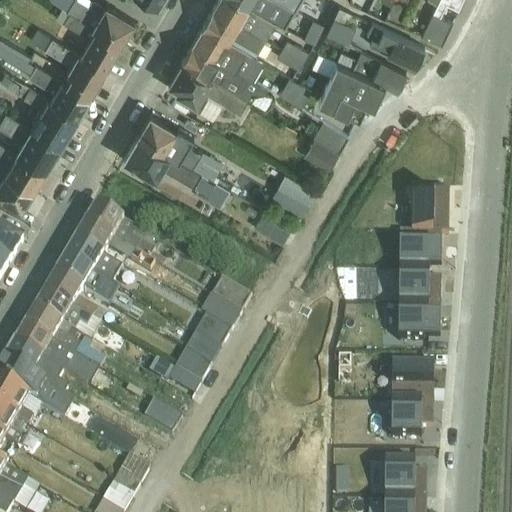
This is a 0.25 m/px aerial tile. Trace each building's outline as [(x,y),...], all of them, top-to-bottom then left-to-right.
[(62,9),(122,45),(136,22),(106,5),(105,8),(91,0),(50,0),(50,1),(62,9)] [(218,0),(213,10),(266,41),(276,24),(251,9),(236,0),(218,0)] [(236,0),(251,9),(276,24),(285,29),(296,11),(276,0),(236,0)] [(276,0),(296,11),(302,0),(276,0)] [(439,0),(438,3),(422,36),(442,45),(453,21),(440,15),(446,2),(459,8),(463,0),(439,0)] [(80,54),(107,71),(122,45),(62,9),(57,20),(90,39),(80,54)] [(203,27),(256,59),(266,41),(213,10),(203,27)] [(334,14),(326,30),(347,40),(355,24),(334,14)] [(313,21),(305,40),(315,44),(323,27),(313,21)] [(193,44),(254,80),(264,63),(256,59),(203,27),(193,44)] [(67,84),(90,99),(107,71),(80,54),(39,30),(33,42),(72,66),(68,72),(72,75),(67,84)] [(425,44),(397,30),(386,51),(415,66),(425,44)] [(282,50),(304,63),(306,64),(311,54),(287,41),(282,50)] [(182,62),(249,101),(252,94),(266,94),(269,89),(254,80),(193,44),(182,62)] [(319,48),(312,62),(326,68),(332,54),(319,48)] [(304,63),(282,50),(278,58),(300,70),(304,63)] [(407,69),(381,56),(372,76),(385,83),(397,89),(407,69)] [(372,76),(337,58),(318,103),(359,123),(368,104),(375,106),(385,83),(372,76)] [(249,101),(182,62),(169,85),(176,89),(174,93),(197,107),(198,105),(202,107),(199,112),(214,120),(223,104),(241,114),(249,101)] [(50,100),(79,117),(90,99),(67,84),(37,66),(29,79),(54,94),(50,100)] [(31,128),(61,147),(79,117),(50,100),(13,78),(7,88),(40,108),(34,119),(36,120),(31,128)] [(290,102),(299,85),(289,79),(280,96),(290,102)] [(299,85),(290,102),(301,109),(312,90),(300,83),(299,85)] [(16,153),(47,172),(61,147),(31,128),(7,113),(0,124),(0,128),(23,142),(16,153)] [(192,169),(193,169),(202,155),(188,146),(173,137),(177,130),(176,129),(151,115),(138,137),(192,169)] [(303,155),(332,167),(347,129),(318,118),(303,155)] [(173,137),(188,146),(194,137),(177,127),(176,129),(177,130),(173,137)] [(192,169),(138,137),(124,160),(157,179),(163,169),(209,197),(207,201),(221,209),(225,201),(229,205),(234,197),(229,195),(231,191),(228,189),(193,169),(192,169)] [(0,171),(34,192),(47,172),(16,153),(0,143),(0,171)] [(193,169),(228,189),(232,181),(218,173),(223,165),(203,153),(202,155),(193,169)] [(34,192),(0,171),(0,197),(23,212),(34,192)] [(302,211),(313,188),(283,173),(272,197),(302,211)] [(449,185),(413,184),(413,231),(400,231),(398,340),(440,341),(441,278),(430,277),(430,268),(441,269),(442,233),(448,233),(449,185)] [(87,223),(136,252),(163,268),(167,263),(153,254),(155,251),(149,247),(153,239),(97,206),(87,223)] [(285,238),(289,224),(258,215),(254,229),(285,238)] [(77,240),(104,256),(108,249),(130,261),(136,252),(87,223),(77,240)] [(0,255),(10,262),(22,241),(0,228),(0,255)] [(67,258),(113,285),(123,268),(104,256),(77,240),(67,258)] [(0,278),(10,262),(0,255),(0,278)] [(55,277),(83,292),(86,287),(90,289),(88,293),(110,306),(119,289),(113,285),(67,258),(55,277)] [(46,292),(101,325),(106,314),(79,299),(83,292),(55,277),(46,292)] [(212,297),(242,314),(252,297),(223,280),(212,297)] [(36,310),(91,342),(101,325),(46,292),(36,310)] [(207,317),(232,331),(242,314),(212,297),(211,296),(201,313),(207,317)] [(26,327),(100,370),(105,360),(100,358),(104,350),(91,342),(36,310),(26,327)] [(197,335),(222,349),(232,331),(207,317),(197,335)] [(16,344),(65,373),(91,387),(100,370),(26,327),(16,344)] [(187,352),(212,366),(222,349),(197,335),(187,352)] [(6,361),(65,396),(70,388),(59,381),(65,373),(16,344),(6,361)] [(177,369),(202,384),(212,366),(187,352),(178,368),(177,369)] [(0,370),(0,381),(38,404),(65,419),(75,402),(65,396),(6,361),(0,370)] [(202,384),(177,369),(169,364),(161,376),(195,395),(202,384)] [(435,364),(390,364),(390,437),(421,438),(421,427),(433,427),(435,364)] [(0,408),(28,425),(30,426),(34,418),(31,416),(38,404),(0,381),(0,408)] [(155,402),(144,419),(173,436),(183,419),(155,402)] [(0,450),(6,441),(17,446),(28,425),(0,408),(0,450)] [(119,476),(139,488),(150,469),(130,457),(119,476)] [(416,461),(384,461),(383,511),(425,511),(427,471),(416,471),(416,461)] [(0,497),(14,506),(24,511),(25,511),(34,498),(24,492),(30,481),(0,463),(0,497)] [(97,511),(125,511),(139,488),(119,476),(97,511)] [(0,511),(9,511),(14,506),(0,497),(0,511)]
